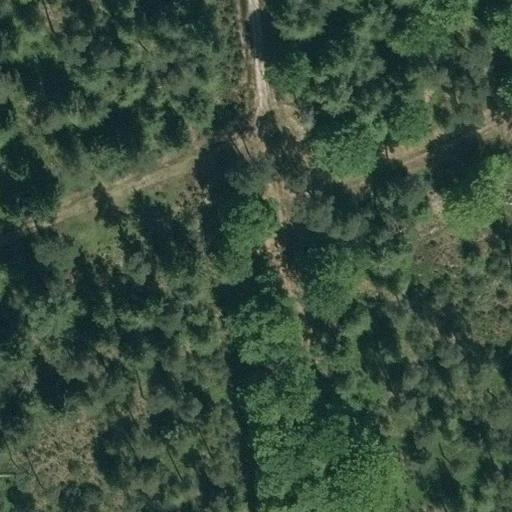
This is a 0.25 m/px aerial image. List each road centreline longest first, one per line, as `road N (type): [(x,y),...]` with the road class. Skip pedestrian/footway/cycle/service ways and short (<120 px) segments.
road 1 (track): [(262,0),(278,131),(0,249)]
road 2 (track): [(278,131),(287,193),(511,101)]
